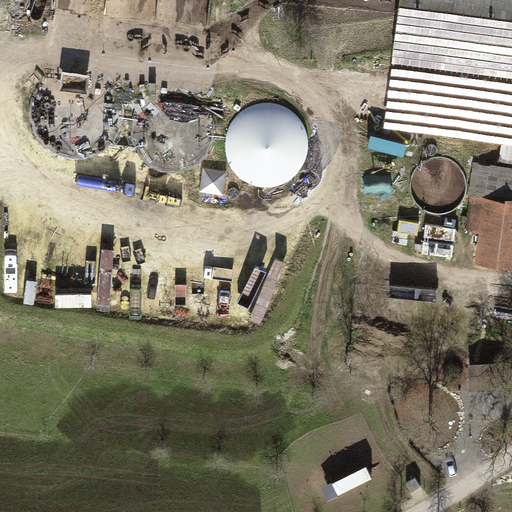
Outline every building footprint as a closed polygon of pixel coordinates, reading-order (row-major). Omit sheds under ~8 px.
[(55,0),(54,13),(209,35),(213,0),(55,0)] [(511,0),(401,0),(385,128),(511,144),(511,0)] [(38,141),(49,153),(64,161),(81,163),(98,160),(112,151),(123,138),(128,122),(128,107),(123,92),(114,79),(101,70),(86,66),(71,66),(56,71),(44,81),(35,93),(31,108),(31,125),(38,141)] [(150,96),(139,107),(133,121),(131,136),(135,150),(143,163),(156,172),(170,176),(184,175),(197,170),(207,162),(215,150),(218,137),(218,123),(213,110),(204,100),(192,92),(179,89),(164,90),(150,96)] [(242,180),(255,188),(269,190),(283,188),(296,181),(306,170),(312,157),(312,143),(309,129),(301,118),(290,109),(277,105),(263,104),(250,109),(239,117),(231,128),(227,141),(227,156),(232,169),(242,180)] [(205,168),(206,190),(226,189),(225,167),(205,168)] [(481,236),(476,267),(511,272),(511,197),(471,191),(464,234),(481,236)]
